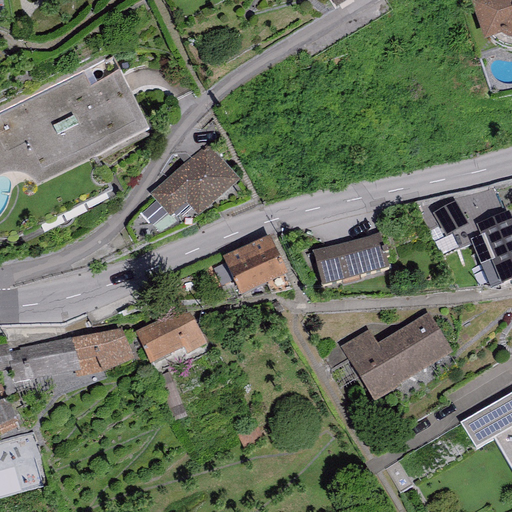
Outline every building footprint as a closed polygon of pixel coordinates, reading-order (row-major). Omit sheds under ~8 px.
[(511,0),(475,0),(472,1),(486,41),(490,40),(494,46),(496,48),(500,52),(507,55),(511,54),(511,0)] [(0,176),(2,175),(13,173),(23,174),(29,178),(34,183),(37,186),(149,132),(113,60),(0,111),(0,176)] [(396,66),(325,99),(343,140),(386,117),(379,98),(405,87),(396,66)] [(238,184),(208,147),(149,195),(168,218),(183,206),(194,219),(238,184)] [(468,228),(455,203),(433,215),(446,239),(468,228)] [(511,220),(509,214),(476,227),(481,238),(470,243),(489,292),(500,287),(501,289),(511,284),(511,220)] [(386,242),(317,259),(324,293),(392,275),(386,242)] [(273,243),(230,261),(242,296),(288,277),(273,243)] [(369,331),(340,349),(373,403),(452,355),(426,314),(377,344),(369,331)] [(155,331),(139,340),(153,367),(185,350),(189,358),(207,351),(195,327),(186,324),(178,324),(172,326),(163,329),(155,331)] [(35,353),(23,355),(26,371),(14,374),(16,385),(81,373),(80,358),(100,357),(106,370),(134,365),(124,339),(90,342),(68,346),(48,350),(35,353)] [(26,371),(23,355),(0,352),(0,375),(14,374),(26,371)] [(511,392),(460,422),(476,449),(494,438),(511,469),(511,392)] [(9,405),(0,409),(0,432),(18,424),(9,405)] [(261,435),(244,442),(250,454),(267,447),(261,435)] [(398,463),(386,470),(400,495),(412,488),(398,463)]
